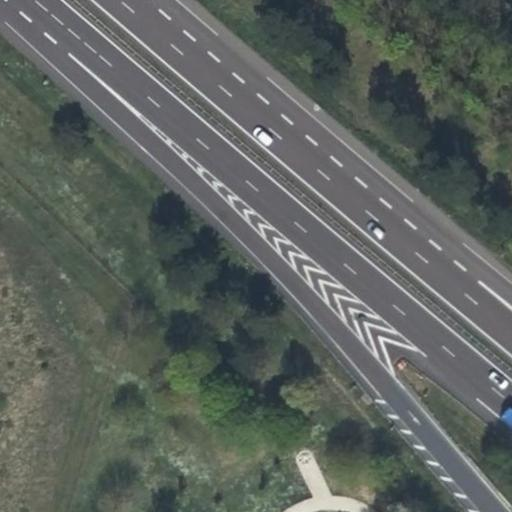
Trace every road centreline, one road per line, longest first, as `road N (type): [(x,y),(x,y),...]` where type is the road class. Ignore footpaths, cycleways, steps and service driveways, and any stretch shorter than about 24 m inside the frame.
road 1 (motorway): [(37,0),(511,396)]
road 2 (motorway): [(8,0),(386,383)]
road 3 (motorway): [(457,286),(121,0)]
